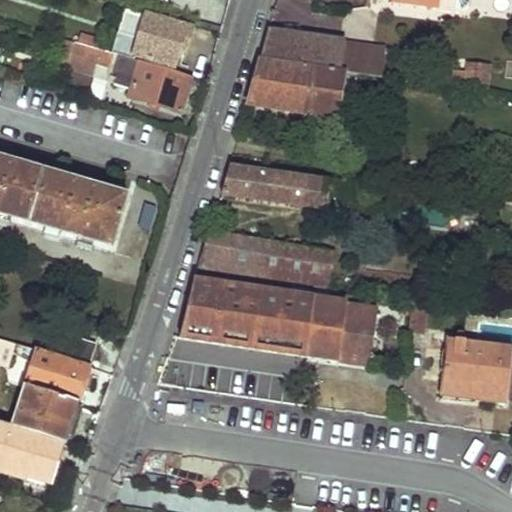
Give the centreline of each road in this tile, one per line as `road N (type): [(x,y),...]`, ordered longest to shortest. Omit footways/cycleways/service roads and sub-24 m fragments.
road 1 (residential): [(120,427),(257,0)]
road 2 (residential): [(511,504),(453,478),(120,427)]
